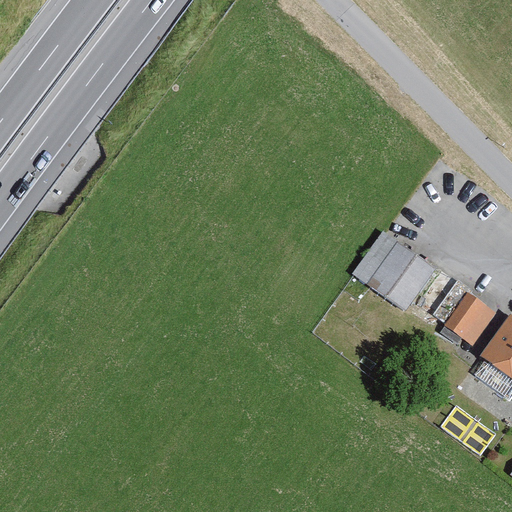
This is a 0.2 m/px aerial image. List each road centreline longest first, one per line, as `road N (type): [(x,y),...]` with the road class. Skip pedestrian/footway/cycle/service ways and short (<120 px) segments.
road 1 (unclassified): [(511,183),(334,0)]
road 2 (motorway): [(0,195),(147,0)]
road 3 (motorway): [(88,0),(0,116)]
